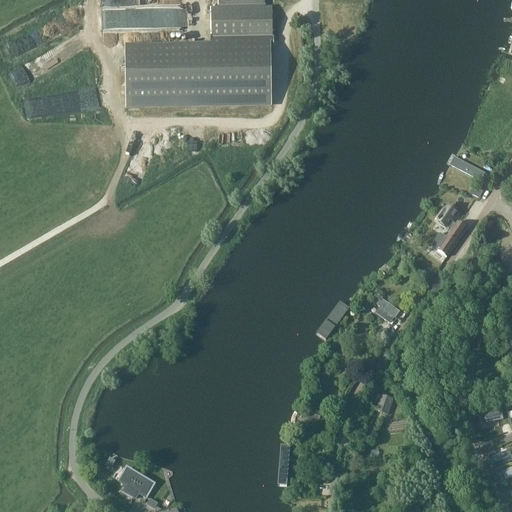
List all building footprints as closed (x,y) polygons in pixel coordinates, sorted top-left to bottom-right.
[(148,0),(105,0),(105,8),(105,31),(176,29),(176,20),(173,20),(173,7),(149,7),(148,0)] [(266,9),(265,0),(219,0),(220,10),(266,9)] [(275,41),(274,9),(266,9),(220,10),(212,10),(212,43),(275,41)] [(275,41),(212,43),(127,45),(129,111),(273,107),(272,49),(275,49),(275,41)] [(10,70),(17,87),(33,81),(30,73),(44,67),(40,58),(10,70)] [(148,125),(126,183),(141,189),(163,131),(148,125)] [(483,191),(473,186),(469,194),(479,199),(483,191)] [(440,235),(432,247),(432,248),(438,252),(447,259),(467,231),(457,224),(456,226),(451,223),(453,221),(454,220),(453,220),(456,215),(457,215),(457,216),(457,215),(457,214),(448,208),(447,209),(445,213),(443,212),(437,220),(439,221),(437,223),(446,229),(446,228),(451,231),(451,230),(452,231),(448,237),(446,240),(440,235)] [(408,254),(406,250),(402,250),(399,254),(402,258),(406,258),(408,254)] [(316,336),(328,344),(328,342),(351,308),(339,300),(316,336)] [(378,308),(374,314),(381,319),(385,313),(378,308)] [(387,415),(391,400),(382,397),(377,412),(387,415)] [(499,406),(481,410),(484,424),(502,421),(499,406)] [(310,414),(308,420),(317,423),(319,417),(310,414)] [(329,441),(331,429),(324,428),(322,440),(329,441)] [(493,449),(486,452),(488,457),(495,454),(493,449)] [(511,462),(509,455),(488,463),(492,471),(511,462)] [(115,462),(110,459),(105,466),(111,470),(115,462)] [(511,477),(511,468),(500,474),(503,481),(511,477)] [(147,500),(154,488),(146,484),(147,482),(142,478),(135,475),(134,476),(127,472),(119,483),(125,487),(126,486),(129,488),(127,490),(126,490),(124,493),(136,501),(138,497),(137,496),(139,494),(141,495),(141,496),(147,500)] [(148,500),(144,506),(152,511),(156,505),(148,500)]
